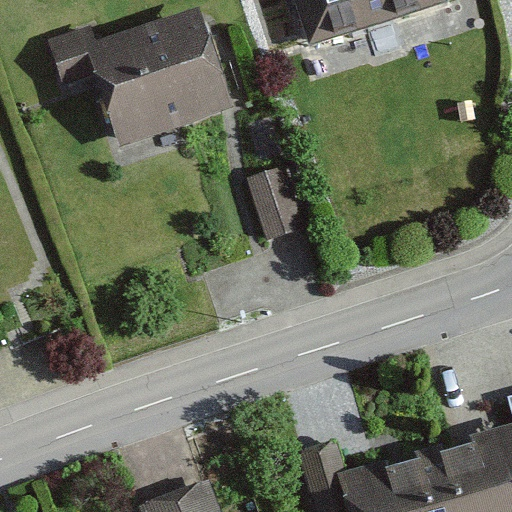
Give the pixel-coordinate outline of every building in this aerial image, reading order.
[(285,0),(304,56),(440,11),(436,0),(285,0)] [(61,98),(86,88),(112,161),(221,121),(186,23),(94,56),(87,37),(45,52),(61,98)] [(285,180),(245,192),(263,250),(303,238),(285,180)] [(423,459),(439,511),(511,511),(511,406),(504,409),(511,432),(423,459)] [(439,511),(423,459),(340,485),(330,455),(297,465),(311,511),(439,511)] [(212,511),(205,493),(155,511),(212,511)]
